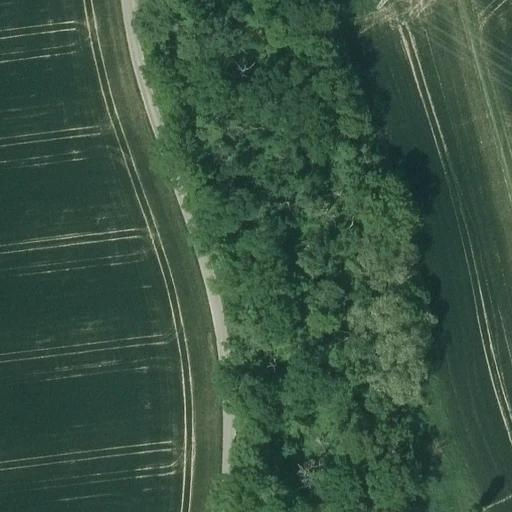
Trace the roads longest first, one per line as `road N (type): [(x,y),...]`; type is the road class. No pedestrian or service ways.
road 1 (track): [(224,511),(225,355),(202,256),(160,137),(130,0)]
road 2 (track): [(476,0),(511,150)]
